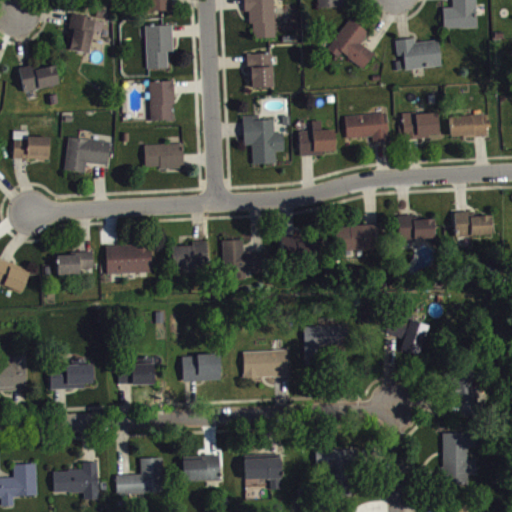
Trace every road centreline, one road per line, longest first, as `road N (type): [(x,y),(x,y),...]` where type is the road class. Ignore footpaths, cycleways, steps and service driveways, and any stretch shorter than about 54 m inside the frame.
road 1 (residential): [(511,175),(32,215)]
road 2 (residential): [(0,431),(396,409)]
road 3 (residential): [(208,0),(217,205)]
